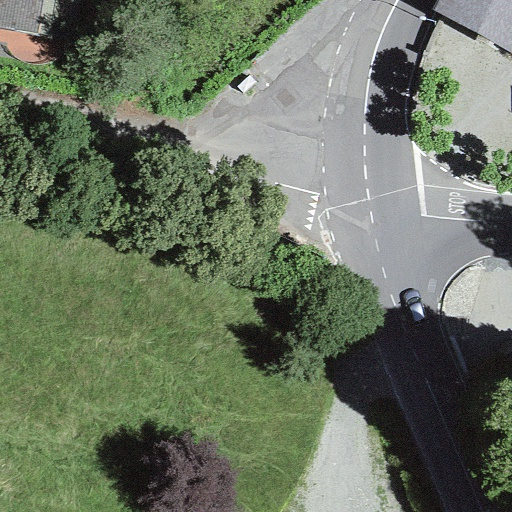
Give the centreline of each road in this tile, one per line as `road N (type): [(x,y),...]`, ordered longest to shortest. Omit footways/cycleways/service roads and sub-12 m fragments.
road 1 (unclassified): [(475,511),(332,181)]
road 2 (residential): [(0,117),(332,181)]
road 3 (unclassified): [(332,181),(392,0)]
road 4 (unclassified): [(332,181),(511,191)]
